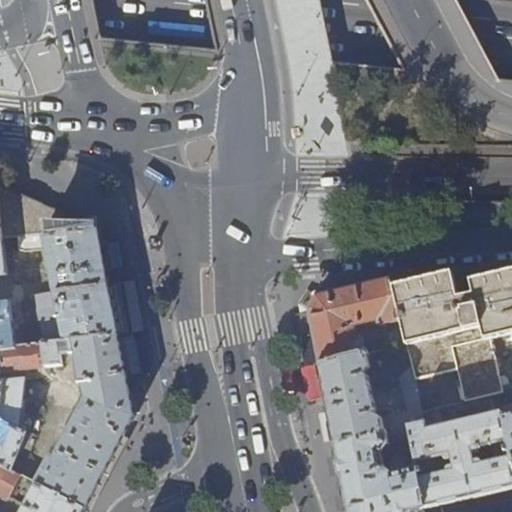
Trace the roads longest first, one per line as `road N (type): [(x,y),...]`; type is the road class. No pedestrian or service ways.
road 1 (tertiary): [(240,249),(305,254),(511,239)]
road 2 (trunk): [(245,177),(511,177)]
road 3 (trunk): [(256,0),(511,29)]
road 4 (primary): [(176,220),(229,418)]
road 5 (primary): [(229,418),(240,249)]
road 6 (trunk): [(511,117),(474,95),(413,0)]
road 7 (primary): [(107,128),(246,107)]
road 8 (primary): [(61,0),(91,107),(107,128)]
road 9 (residential): [(236,465),(120,511)]
